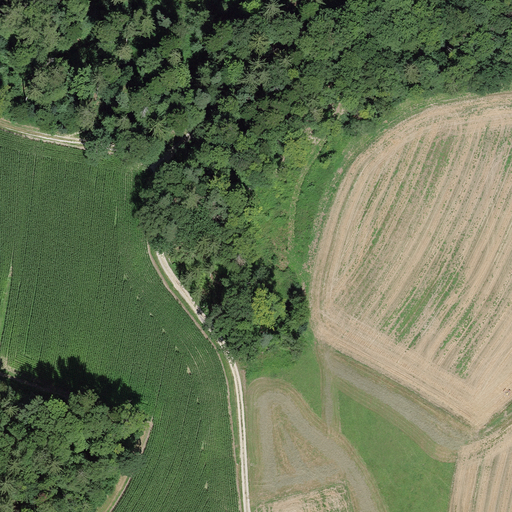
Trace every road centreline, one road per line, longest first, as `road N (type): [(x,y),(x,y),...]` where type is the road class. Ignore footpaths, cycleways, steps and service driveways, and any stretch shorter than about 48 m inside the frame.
road 1 (track): [(351,0),(263,60),(163,161),(158,185),(156,254),(233,365),(245,511)]
road 2 (track): [(163,161),(0,122)]
